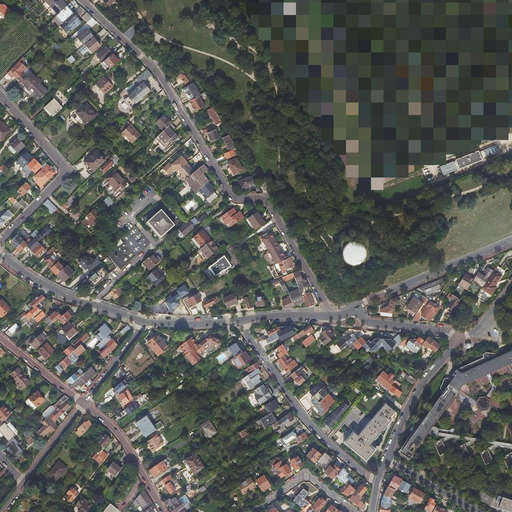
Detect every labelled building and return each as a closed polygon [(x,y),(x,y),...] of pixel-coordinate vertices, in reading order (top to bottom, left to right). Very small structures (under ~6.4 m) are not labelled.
[(59,0),(51,8),(57,15),(66,7),(59,0)] [(238,0),(239,0),(240,2),(243,3),(263,9),(267,7),(268,6),(268,5),(266,2),(269,0),(270,0),(280,13),(345,161),(359,194),(360,196),(361,197),(362,199),(364,200),(365,202),(367,203),(368,205),(370,206),(372,207),(375,207),(391,206),(415,197),(429,191),(429,190),(414,196),(390,205),(374,206),(372,205),(370,205),(369,204),(368,203),(366,201),(364,200),(363,198),(362,197),(361,195),(360,193),(281,12),(271,0),(238,0)] [(5,6),(0,5),(0,14),(2,15),(2,19),(8,20),(8,13),(10,11),(5,6)] [(73,14),(66,7),(57,15),(55,17),(61,24),(73,14)] [(81,7),(80,7),(76,11),(87,23),(92,18),(86,13),(86,12),(83,9),(81,7)] [(74,15),(73,14),(66,21),(72,27),(77,22),(74,19),(76,18),(76,17),(74,15)] [(130,40),(136,34),(132,25),(123,34),(126,36),(130,40)] [(83,46),(93,38),(87,31),(78,39),(83,46)] [(100,47),(93,39),(85,45),(92,54),(100,47)] [(100,64),(112,54),(106,48),(96,56),(99,60),(98,61),(100,64)] [(107,66),(110,69),(118,62),(112,54),(100,64),(104,68),(107,66)] [(22,57),(9,71),(18,79),(21,75),(22,74),(23,73),(27,69),(30,66),(29,64),(26,67),(25,66),(24,66),(21,64),(26,59),(23,57),(22,57)] [(151,75),(146,70),(135,79),(140,85),(127,96),(128,97),(124,101),(124,103),(124,104),(125,103),(128,101),(133,96),(145,86),(143,83),(151,75)] [(18,79),(17,79),(20,82),(18,84),(23,89),(25,87),(32,80),(33,81),(36,79),(30,73),(25,77),(22,74),(21,75),(18,79)] [(193,79),(182,73),(178,75),(180,78),(179,79),(181,82),(183,85),(193,79)] [(96,84),(104,94),(111,88),(108,85),(109,84),(107,81),(111,78),(107,74),(96,84)] [(23,89),(22,90),(29,97),(32,95),(38,101),(47,92),(39,84),(41,82),(37,78),(36,79),(33,81),(32,80),(25,87),(23,89)] [(183,87),(190,101),(200,96),(193,82),(183,87)] [(129,107),(128,108),(130,109),(134,104),(135,105),(150,92),(145,86),(133,96),(128,101),(125,103),(129,107)] [(55,93),(52,96),(54,98),(44,107),(54,116),(70,101),(59,89),(55,93)] [(200,96),(190,101),(196,112),(206,107),(200,96)] [(71,118),(74,122),(89,107),(86,104),(71,118)] [(74,122),(76,123),(77,122),(80,124),(83,121),(86,124),(96,115),(89,107),(74,122)] [(220,124),(222,123),(213,107),(207,110),(216,126),(220,123),(220,124)] [(172,122),(173,122),(170,119),(168,120),(163,115),(155,123),(160,128),(162,131),(172,122)] [(0,140),(0,141),(10,130),(0,120),(0,140)] [(128,122),(124,125),(118,130),(121,132),(120,133),(124,137),(126,135),(133,142),(141,135),(136,130),(135,131),(130,125),(131,124),(128,122)] [(162,131),(154,139),(159,144),(154,149),(155,150),(160,145),(164,150),(178,137),(173,131),(177,127),(172,122),(162,131)] [(206,133),(212,144),(219,140),(214,130),(206,133)] [(226,145),(232,141),(229,135),(223,138),(226,145)] [(15,140),(13,141),(9,144),(17,152),(24,146),(17,138),(15,140)] [(233,150),(236,148),(232,141),(226,145),(228,147),(226,147),(228,152),(233,150)] [(211,151),(213,154),(219,152),(218,151),(226,148),(225,145),(211,151)] [(478,151),(455,161),(459,169),(481,160),(481,159),(485,158),(499,152),(496,145),(482,151),(478,152),(478,151)] [(226,159),(236,155),(233,150),(228,152),(224,153),(226,159)] [(20,166),(30,156),(25,151),(15,161),(20,166)] [(84,162),(93,172),(105,160),(96,151),(84,162)] [(121,160),(115,154),(101,168),(104,172),(113,163),(115,165),(121,160)] [(511,155),(429,190),(429,191),(443,185),(487,167),(511,156),(511,155)] [(23,168),(32,158),(30,156),(20,166),(23,168)] [(178,171),(186,164),(180,157),(171,165),(169,163),(162,170),(167,176),(174,169),(177,172),(178,171)] [(242,170),(236,158),(227,163),(233,175),(242,170)] [(34,172),(41,166),(34,159),(27,165),(34,172)] [(203,165),(200,167),(204,172),(212,166),(209,160),(203,165)] [(91,174),(93,172),(84,162),(83,163),(87,167),(86,168),(91,174)] [(40,171),(48,179),(55,172),(47,164),(40,171)] [(190,168),(186,164),(178,171),(181,174),(180,178),(183,181),(187,178),(192,173),(190,171),(190,168)] [(200,167),(198,169),(192,173),(187,178),(191,184),(190,185),(196,192),(198,190),(207,182),(205,179),(206,178),(204,176),(203,177),(201,175),(204,172),(200,167)] [(109,182),(118,174),(115,170),(105,178),(109,182)] [(42,185),(48,179),(40,171),(34,177),(42,185)] [(123,180),(118,174),(109,182),(109,185),(106,187),(110,192),(111,191),(119,184),(123,180)] [(245,189),(254,185),(253,180),(251,177),(247,178),(238,181),(240,188),(244,187),(245,189)] [(30,187),(25,182),(17,190),(22,195),(27,190),(30,187)] [(208,182),(207,182),(198,190),(206,199),(209,203),(211,201),(218,196),(214,192),(212,189),(213,188),(208,182)] [(119,184),(111,191),(115,195),(123,188),(119,184)] [(187,187),(179,192),(183,196),(190,191),(187,187)] [(111,198),(109,195),(103,201),(107,206),(114,201),(111,198)] [(14,204),(17,201),(15,199),(12,196),(9,198),(9,199),(14,204)] [(25,208),(30,203),(24,197),(18,202),(22,205),(25,208)] [(57,208),(47,199),(43,203),(49,209),(48,210),(52,214),(57,208)] [(166,199),(165,200),(179,216),(180,215),(166,199)] [(179,216),(165,200),(143,219),(146,221),(147,220),(159,234),(161,237),(175,225),(179,229),(180,229),(186,223),(179,216)] [(94,209),(81,221),(85,226),(87,228),(90,226),(96,220),(94,218),(99,214),(94,209)] [(232,225),(244,217),(240,211),(237,213),(235,209),(233,209),(222,216),(224,220),(223,220),(228,228),(232,225)] [(180,215),(179,216),(186,223),(192,218),(185,210),(185,211),(180,215)] [(0,217),(0,226),(9,216),(5,212),(0,217)] [(248,219),(256,230),(266,223),(263,218),(261,219),(257,213),(248,219)] [(200,224),(201,225),(205,221),(204,220),(208,217),(205,214),(199,220),(201,222),(200,224)] [(186,223),(180,229),(185,235),(199,223),(195,218),(192,221),(192,220),(187,225),(186,223)] [(91,271),(85,276),(94,287),(117,266),(120,269),(146,246),(149,243),(135,226),(131,229),(120,239),(123,242),(101,262),(91,271)] [(51,231),(47,227),(36,236),(37,237),(35,239),(28,246),(31,249),(31,250),(39,243),(38,243),(37,241),(46,233),(47,234),(51,231)] [(10,242),(16,247),(23,241),(26,238),(28,236),(22,230),(21,232),(10,242)] [(193,238),(198,244),(207,236),(202,230),(193,238)] [(264,247),(266,250),(276,244),(274,241),(272,238),(270,234),(269,234),(267,231),(256,238),(258,241),(260,240),(261,243),(260,244),(262,248),(264,247)] [(207,236),(198,244),(202,248),(211,240),(207,236)] [(23,241),(16,247),(20,252),(32,241),(29,238),(24,242),(23,241)] [(202,248),(197,252),(203,259),(206,256),(208,258),(219,249),(211,240),(202,248)] [(58,242),(46,253),(47,255),(41,260),(47,267),(53,261),(49,256),(56,250),(55,250),(61,245),(58,242)] [(353,266),(355,266),(357,266),(358,265),(360,264),(361,264),(363,263),(364,261),(365,260),(365,258),(366,257),(366,255),(366,253),(366,252),(366,250),(365,249),(364,247),(363,246),(362,245),(361,244),(359,243),(358,242),(356,242),(354,242),(353,242),(351,242),(349,243),(348,244),(347,245),(345,246),(344,247),(343,248),(343,250),(342,252),(342,253),(342,255),(343,257),(343,258),(344,260),(345,261),(346,262),(347,264),(349,264),(350,265),(352,266),(353,266)] [(31,249),(27,253),(29,256),(30,256),(34,253),(38,257),(45,250),(39,243),(31,250),(31,249)] [(276,244),(266,250),(268,254),(267,255),(269,259),(271,258),(273,261),(272,262),(274,265),(278,263),(282,261),(285,260),(283,256),(283,255),(281,252),(280,252),(278,249),(279,248),(276,244)] [(158,262),(151,254),(143,261),(148,266),(147,267),(150,270),(158,262)] [(91,271),(101,262),(85,256),(85,257),(84,256),(78,261),(83,266),(84,266),(85,266),(87,268),(91,271)] [(209,267),(215,276),(221,272),(222,274),(226,272),(225,270),(231,266),(224,256),(217,260),(217,261),(209,267)] [(294,259),(292,256),(288,258),(285,260),(282,261),(285,270),(292,268),(289,262),(294,259)] [(58,261),(50,268),(56,275),(57,274),(65,267),(62,264),(61,265),(58,261)] [(273,266),(269,268),(270,272),(274,279),(278,277),(274,269),(278,268),(279,269),(280,271),(281,270),(282,274),(286,272),(285,270),(282,261),(278,263),(274,265),(273,266)] [(57,274),(63,281),(73,272),(67,265),(65,267),(57,274)] [(301,272),(300,270),(292,273),(294,277),(297,284),(305,281),(306,280),(305,278),(301,280),(298,273),(301,272)] [(152,271),(144,278),(151,287),(160,279),(152,271)] [(489,278),(479,271),(475,277),(473,279),(483,286),(489,278)] [(73,272),(63,281),(63,282),(74,273),(73,272)] [(466,272),(460,282),(468,288),(473,279),(475,277),(472,274),(471,275),(466,272)] [(501,278),(493,272),(489,278),(483,286),(480,290),(489,297),(495,289),(493,288),(501,278)] [(294,277),(292,273),(287,275),(282,277),(284,281),(287,280),(288,281),(290,280),(290,279),(294,277)] [(275,280),(271,281),(273,285),(280,283),(280,284),(284,282),(284,281),(282,277),(275,280)] [(305,281),(297,284),(299,289),(303,299),(304,299),(307,308),(310,306),(310,307),(311,307),(314,305),(309,292),(305,294),(304,292),(303,293),(303,292),(309,290),(305,281)] [(435,281),(418,288),(420,292),(421,292),(422,293),(424,293),(425,296),(427,297),(438,292),(442,285),(441,283),(436,285),(435,281)] [(167,301),(165,302),(170,309),(177,305),(175,301),(189,292),(184,285),(177,290),(178,293),(172,297),(171,295),(166,299),(167,301)] [(119,290),(116,286),(108,293),(111,296),(112,296),(113,296),(115,299),(116,298),(121,294),(121,293),(119,290)] [(303,299),(299,289),(288,293),(289,296),(294,306),(304,302),(303,299)] [(474,298),(483,305),(489,297),(480,290),(474,298)] [(197,293),(188,298),(192,305),(201,300),(197,293)] [(449,298),(446,303),(449,305),(447,307),(453,311),(454,308),(457,304),(458,304),(460,300),(452,294),(449,298)] [(38,298),(37,297),(26,306),(30,310),(39,303),(45,298),(42,295),(38,298)] [(226,307),(233,305),(232,296),(231,295),(223,298),(226,307)] [(205,308),(208,315),(212,314),(208,306),(219,300),(216,296),(205,301),(206,302),(203,304),(205,308)] [(253,307),(249,296),(244,298),(248,308),(253,307)] [(282,301),(285,309),(288,308),(294,306),(289,296),(287,297),(288,299),(282,301)] [(255,297),(256,306),(264,305),(263,297),(259,297),(255,297)] [(382,313),(391,314),(397,297),(393,299),(391,300),(389,300),(387,307),(380,310),(379,312),(382,313)] [(268,301),(270,306),(277,303),(274,298),(268,301)] [(10,309),(1,299),(0,299),(0,313),(2,316),(10,309)] [(417,306),(420,308),(423,303),(419,301),(418,303),(411,299),(405,308),(413,313),(417,306)] [(429,302),(420,316),(426,319),(427,320),(431,315),(432,313),(434,314),(438,308),(434,305),(432,304),(429,302)] [(42,305),(39,303),(30,310),(26,315),(25,315),(29,320),(32,316),(37,322),(45,315),(39,308),(42,305)] [(445,308),(441,317),(448,320),(452,311),(445,308)] [(68,309),(61,316),(58,318),(64,324),(74,315),(68,309)] [(56,313),(54,311),(44,320),(49,326),(50,326),(58,318),(61,316),(58,312),(56,313)] [(59,328),(55,331),(53,334),(62,345),(67,341),(62,335),(63,334),(65,336),(66,335),(69,338),(74,333),(72,330),(73,329),(68,323),(62,328),(61,327),(60,328),(59,328)] [(15,324),(8,330),(11,334),(19,327),(15,324)] [(96,346),(99,349),(111,339),(110,338),(111,338),(109,336),(108,335),(112,332),(107,326),(105,324),(98,329),(100,332),(97,335),(96,336),(101,342),(96,346)] [(265,339),(263,340),(265,344),(276,338),(275,336),(278,335),(281,341),(300,331),(292,326),(279,327),(280,331),(269,337),(265,339)] [(301,332),(301,331),(296,334),(299,338),(309,331),(311,329),(309,326),(301,332)] [(280,331),(279,327),(276,327),(270,330),(269,328),(265,330),(269,337),(280,331)] [(330,338),(334,335),(328,327),(321,332),(324,336),(320,339),(324,344),(331,339),(330,338)] [(360,337),(364,333),(361,330),(356,329),(349,329),(348,336),(346,338),(345,336),(339,341),(341,343),(339,346),(337,343),(328,350),(333,356),(341,349),(340,348),(343,345),(344,347),(349,343),(348,343),(349,341),(352,344),(353,343),(360,337)] [(31,342),(36,348),(47,339),(41,333),(34,339),(31,342)] [(168,347),(157,334),(147,342),(158,355),(168,347)] [(315,340),(311,335),(301,342),(305,347),(315,340)] [(403,341),(404,340),(398,335),(392,341),(395,344),(393,347),(396,349),(403,341)] [(26,341),(28,344),(31,342),(34,339),(32,336),(26,341)] [(186,353),(197,344),(194,341),(195,340),(192,336),(180,346),(186,353)] [(211,338),(210,336),(197,345),(186,354),(194,363),(201,358),(197,354),(205,348),(204,346),(208,343),(217,347),(220,340),(213,337),(211,338)] [(358,349),(361,346),(365,342),(360,337),(353,343),(352,344),(357,350),(358,349)] [(412,345),(418,349),(424,342),(418,337),(416,340),(412,345)] [(434,341),(429,337),(420,348),(422,350),(424,347),(427,349),(434,341)] [(97,351),(98,352),(107,345),(113,339),(112,338),(111,339),(99,349),(97,351)] [(409,349),(412,345),(416,340),(410,338),(406,344),(404,346),(409,349)] [(101,352),(100,354),(101,356),(102,357),(103,358),(105,356),(115,347),(117,345),(118,344),(114,341),(113,339),(107,345),(108,346),(101,352)] [(380,343),(384,340),(375,339),(372,342),(370,344),(367,340),(365,342),(361,346),(366,353),(368,351),(369,352),(370,353),(372,351),(373,351),(380,343)] [(73,345),(72,343),(63,351),(65,352),(66,354),(72,349),(73,350),(80,344),(82,343),(79,340),(73,345)] [(389,340),(384,340),(380,343),(373,351),(375,353),(378,349),(379,350),(383,350),(384,350),(387,347),(391,342),(389,340)] [(235,356),(245,350),(238,341),(229,347),(235,356)] [(387,353),(393,347),(395,344),(392,341),(391,342),(387,347),(384,350),(387,353)] [(41,355),(45,360),(54,352),(47,343),(38,351),(42,355),(41,355)] [(85,350),(80,344),(73,350),(59,363),(60,364),(64,369),(71,363),(70,363),(70,362),(72,360),(73,360),(74,362),(75,361),(75,362),(78,360),(77,359),(78,358),(77,357),(85,350)] [(197,345),(197,344),(186,353),(186,354),(197,345)] [(101,352),(108,346),(107,345),(98,352),(99,353),(100,354),(101,352)] [(282,345),(274,351),(280,358),(287,352),(286,351),(288,349),(286,346),(284,347),(282,345)] [(251,360),(245,350),(235,356),(232,359),(239,368),(251,360)] [(466,383),(485,374),(488,373),(508,364),(508,365),(509,366),(509,367),(510,369),(511,370),(511,350),(494,358),(492,353),(487,352),(485,352),(484,353),(483,353),(483,354),(482,354),(482,355),(482,356),(482,357),(456,369),(453,373),(452,373),(451,374),(454,376),(449,382),(445,379),(440,386),(440,387),(440,388),(440,389),(440,390),(441,391),(442,392),(399,452),(408,459),(426,434),(428,431),(431,427),(458,389),(466,395),(467,394),(468,393),(468,392),(468,390),(468,389),(468,388),(468,387),(467,385),(466,384),(466,383)] [(284,356),(277,360),(286,373),(297,366),(293,360),(289,363),(284,356)] [(425,364),(420,360),(415,367),(420,370),(425,364)] [(260,367),(257,362),(249,367),(251,370),(248,371),(250,374),(255,370),(260,367)] [(301,366),(290,375),(298,385),(307,378),(304,374),(307,373),(303,368),(301,366)] [(80,376),(79,377),(77,378),(72,383),(75,387),(82,380),(85,383),(96,373),(91,367),(88,369),(80,376)] [(11,377),(19,370),(18,368),(9,375),(11,377)] [(31,383),(19,370),(11,377),(13,380),(12,380),(15,384),(21,391),(31,383)] [(255,370),(250,374),(244,377),(251,386),(252,388),(263,380),(262,379),(255,370)] [(376,379),(388,389),(393,382),(394,381),(383,371),(376,379)] [(79,377),(76,372),(74,374),(68,379),(67,380),(69,382),(70,381),(72,383),(77,378),(79,377)] [(488,373),(485,374),(491,386),(484,397),(487,399),(495,387),(488,373)] [(407,378),(406,380),(412,384),(415,380),(409,375),(409,376),(407,378)] [(115,394),(116,395),(131,383),(129,381),(126,383),(124,380),(113,389),(116,393),(115,394)] [(400,384),(395,380),(394,381),(393,382),(388,389),(398,397),(402,392),(398,390),(400,388),(398,387),(400,384)] [(267,388),(264,384),(255,390),(257,393),(255,395),(258,400),(265,396),(269,393),(267,388)] [(321,400),(327,395),(328,394),(326,391),(327,390),(324,387),(323,388),(321,386),(319,386),(317,384),(314,388),(315,389),(313,391),(312,390),(309,392),(312,396),(314,398),(312,399),(311,401),(315,406),(321,400)] [(106,392),(109,399),(116,396),(112,389),(106,392)] [(119,396),(127,407),(135,402),(127,390),(119,396)] [(41,395),(37,391),(29,398),(25,401),(26,402),(26,404),(28,406),(29,406),(33,410),(36,407),(44,400),(40,396),(41,395)] [(265,396),(258,400),(260,404),(272,397),(271,396),(269,393),(265,396)] [(68,398),(65,395),(54,405),(55,406),(57,408),(58,408),(65,401),(68,398)] [(315,406),(314,406),(319,412),(317,413),(320,416),(328,409),(327,408),(334,401),(327,395),(321,400),(315,406)] [(127,407),(124,410),(128,415),(136,410),(133,407),(145,399),(142,396),(135,402),(127,407)] [(285,403),(280,396),(270,402),(274,410),(285,403)] [(487,399),(484,397),(484,396),(478,397),(475,402),(476,407),(480,410),(486,409),(489,405),(488,400),(487,399)] [(53,412),(52,413),(57,419),(70,407),(65,401),(58,408),(57,408),(57,409),(54,411),(53,412)] [(324,423),(330,428),(349,406),(343,401),(332,414),(333,415),(330,418),(329,417),(324,423)] [(287,407),(285,403),(274,410),(259,419),(264,427),(277,419),(275,416),(277,415),(277,414),(287,407)] [(337,425),(335,428),(338,431),(344,423),(354,432),(344,442),(366,461),(376,449),(371,444),(390,421),(391,420),(389,418),(394,412),(385,404),(378,411),(371,419),(354,405),(343,418),(337,425)] [(5,422),(12,416),(4,406),(0,409),(0,417),(3,420),(2,421),(4,423),(5,422)] [(38,420),(41,423),(43,421),(48,417),(48,416),(52,413),(53,412),(54,411),(57,409),(54,406),(51,409),(43,416),(38,420)] [(277,422),(281,428),(284,426),(294,419),(289,412),(279,420),(280,420),(277,422)] [(58,427),(48,416),(48,417),(43,421),(41,423),(44,426),(36,433),(37,434),(36,435),(38,438),(39,437),(40,438),(49,431),(49,430),(48,430),(50,428),(53,431),(58,427)] [(156,430),(146,416),(136,423),(145,437),(156,430)] [(206,421),(198,426),(200,429),(203,427),(209,437),(216,432),(208,419),(206,421)] [(278,420),(277,419),(264,427),(265,429),(279,420),(279,419),(278,420)] [(77,433),(79,436),(92,424),(89,421),(87,424),(85,421),(78,428),(80,430),(77,433)] [(4,423),(0,426),(0,435),(1,437),(3,435),(9,442),(13,438),(19,433),(10,422),(7,425),(5,422),(4,423)] [(431,427),(428,431),(426,434),(445,437),(441,439),(442,442),(450,438),(469,441),(463,444),(465,447),(475,442),(493,445),(486,448),(487,451),(496,447),(510,450),(500,454),(501,456),(509,453),(510,456),(511,455),(511,443),(510,444),(452,434),(453,433),(454,432),(454,431),(454,430),(454,429),(453,429),(453,428),(452,428),(451,428),(451,429),(450,429),(449,430),(436,428),(436,427),(435,427),(434,427),(433,427),(432,427),(431,427)] [(245,430),(240,433),(243,438),(248,435),(245,430)] [(307,438),(304,433),(289,443),(291,446),(295,443),(296,445),(307,438)] [(157,434),(147,441),(150,446),(153,451),(163,444),(160,439),(157,434)] [(34,440),(29,435),(24,439),(30,444),(34,440)] [(103,449),(105,447),(104,447),(110,439),(105,435),(99,442),(102,444),(98,449),(99,450),(93,457),(95,459),(96,458),(103,449)] [(17,456),(22,451),(21,450),(17,445),(19,444),(13,438),(9,442),(5,446),(15,458),(17,456)] [(442,442),(441,439),(433,442),(439,455),(446,452),(442,442)] [(465,447),(463,444),(456,447),(461,460),(469,457),(465,447)] [(487,451),(486,448),(478,451),(484,465),(492,461),(487,451)] [(103,449),(96,458),(101,462),(108,453),(103,449)] [(315,462),(321,455),(313,449),(307,456),(311,459),(310,460),(313,463),(315,462)] [(142,454),(146,460),(153,456),(149,450),(142,454)] [(332,458),(324,452),(315,464),(319,468),(321,466),(324,468),(332,458)] [(511,467),(511,459),(510,456),(509,453),(501,456),(507,469),(511,467)] [(203,466),(195,454),(183,461),(192,474),(203,466)] [(295,470),(303,465),(298,457),(290,462),(295,470)] [(165,459),(150,469),(155,476),(170,466),(165,459)] [(55,481),(67,468),(59,461),(53,468),(53,469),(48,475),(55,481)] [(121,469),(113,462),(107,470),(115,477),(121,469)] [(281,478),(291,471),(286,464),(276,471),(281,478)] [(324,472),(332,479),(337,473),(335,470),(338,466),(335,464),(331,468),(329,466),(324,472)] [(348,473),(342,468),(334,479),(343,487),(351,477),(347,474),(348,473)] [(176,477),(178,481),(180,480),(179,478),(180,477),(179,476),(178,477),(175,472),(170,474),(173,479),(176,477)] [(170,474),(162,480),(170,493),(176,490),(172,485),(178,481),(176,477),(173,479),(170,474)] [(270,485),(264,476),(256,481),(262,490),(270,485)] [(388,486),(394,489),(396,490),(397,488),(401,480),(393,476),(388,486)] [(242,484),(241,484),(238,486),(239,487),(242,495),(247,492),(256,487),(250,478),(247,480),(246,477),(240,481),(242,484)] [(352,494),(355,491),(356,489),(353,487),(352,488),(350,486),(354,481),(351,478),(341,491),(347,496),(350,492),(352,494)] [(410,485),(401,480),(397,488),(406,492),(410,485)] [(355,491),(360,496),(366,489),(360,484),(356,489),(355,491)] [(387,486),(383,495),(390,498),(394,489),(388,486),(387,486)] [(78,492),(72,487),(67,493),(69,495),(68,496),(72,500),(78,492)] [(306,511),(311,505),(304,498),(308,493),(303,488),(294,500),(306,511)] [(413,488),(408,497),(419,502),(424,494),(413,488)] [(145,492),(142,491),(136,498),(146,511),(152,504),(153,504),(151,500),(148,497),(145,492)] [(174,505),(178,510),(179,510),(191,502),(191,501),(186,494),(178,499),(177,497),(175,496),(171,499),(174,505)] [(355,497),(353,495),(350,499),(364,511),(365,505),(359,500),(360,499),(356,495),(355,497)] [(74,504),(77,507),(84,500),(80,497),(74,504)] [(393,500),(390,499),(381,497),(378,511),(388,511),(390,503),(393,503),(393,500)] [(511,500),(502,497),(498,507),(499,507),(511,511),(511,500)] [(168,499),(164,502),(166,505),(170,503),(172,506),(168,509),(169,511),(175,511),(178,510),(174,505),(171,499),(170,498),(168,499)] [(317,511),(321,509),(326,502),(322,499),(321,500),(319,498),(314,504),(312,508),(316,511),(317,511)] [(430,498),(424,508),(430,511),(435,503),(433,501),(433,500),(430,498)] [(84,500),(77,507),(78,508),(79,507),(85,511),(92,504),(85,499),(84,500)] [(114,511),(117,509),(109,503),(101,511),(114,511)]
